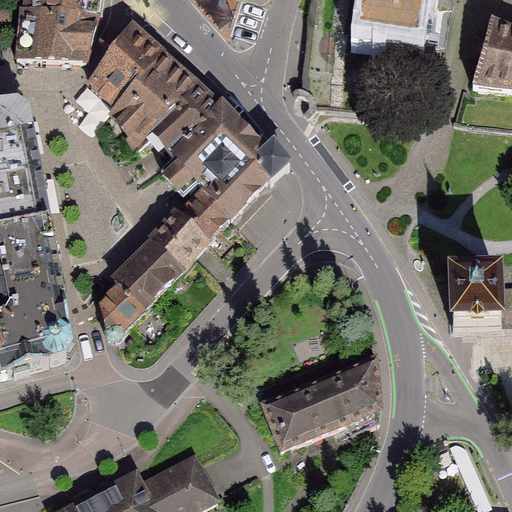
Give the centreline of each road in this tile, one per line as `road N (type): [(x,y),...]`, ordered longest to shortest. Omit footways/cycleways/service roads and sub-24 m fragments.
road 1 (residential): [(340,214),(304,238),(136,421)]
road 2 (residential): [(170,0),(340,214)]
road 3 (residential): [(0,403),(101,376),(136,421)]
road 4 (residential): [(136,421),(76,466),(0,485)]
road 5 (residential): [(340,214),(377,265),(404,349)]
road 6 (residential): [(483,428),(424,347),(404,349)]
